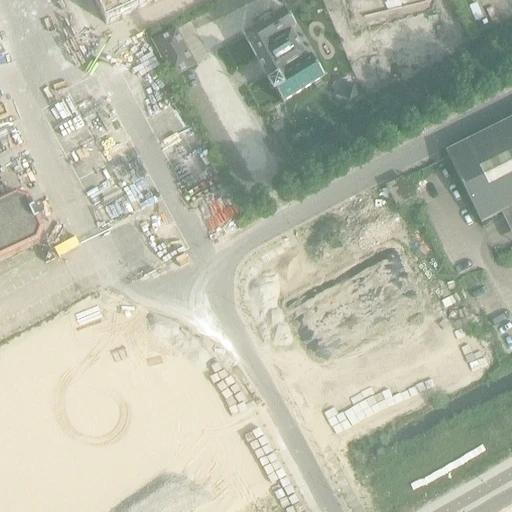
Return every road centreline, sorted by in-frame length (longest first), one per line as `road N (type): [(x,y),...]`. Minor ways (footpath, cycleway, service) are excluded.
road 1 (residential): [(219,297),(216,271),(243,243),(511,103)]
road 2 (residential): [(219,297),(202,301),(193,291),(182,256),(36,0)]
road 3 (residential): [(333,511),(219,297)]
